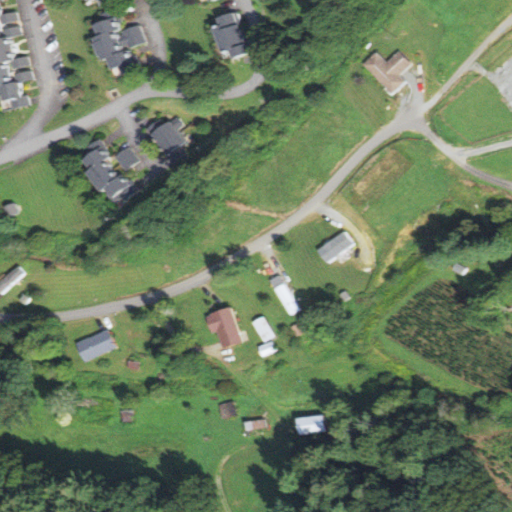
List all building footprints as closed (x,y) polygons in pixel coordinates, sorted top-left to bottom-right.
[(296,0),(314,22),(333,7),(327,0),(296,0)] [(0,89),(4,103),(12,101),(14,110),(32,106),(26,83),(39,80),(33,55),(30,55),(26,38),(27,37),(21,12),(2,16),(0,5),(0,89)] [(216,60),(240,55),(232,17),(215,20),(216,29),(210,31),(216,60)] [(136,48),(149,44),(144,25),(124,31),(121,19),(96,26),(99,38),(95,39),(103,63),(110,61),(113,72),(122,69),(124,76),(143,71),(136,48)] [(370,54),(357,67),(387,98),(402,83),(396,77),(408,65),(396,52),(382,66),(370,54)] [(185,146),(167,118),(149,130),(167,158),(185,146)] [(98,207),(133,193),(124,171),(139,165),(133,150),(108,160),(104,150),(79,159),(98,207)] [(10,214),(7,204),(0,206),(0,213),(1,217),(10,214)] [(352,244),(341,231),(314,252),(325,266),(352,244)] [(0,284),(0,289),(5,295),(26,275),(18,267),(0,284)] [(276,291),(294,317),(302,311),(285,286),(276,291)] [(245,343),(232,308),(205,318),(212,336),(218,334),(224,351),(245,343)] [(267,343),(276,338),(265,319),(255,325),(267,343)] [(114,352),(108,332),(75,342),(81,362),(114,352)] [(227,421),(240,418),(238,405),(225,407),(227,421)] [(302,436),(329,434),(329,418),(301,419),(302,436)]
